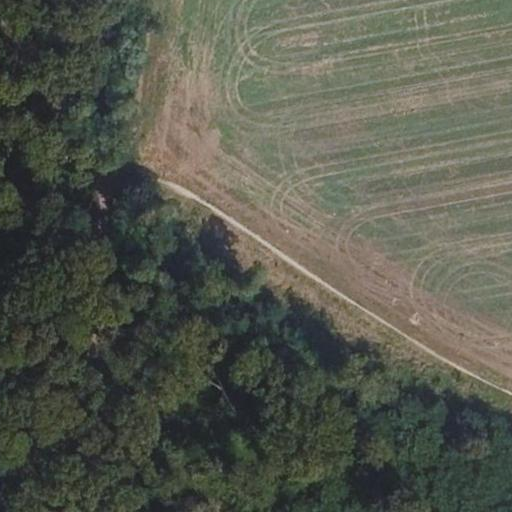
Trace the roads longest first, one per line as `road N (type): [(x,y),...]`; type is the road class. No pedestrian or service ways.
road 1 (track): [(511,396),(389,349),(114,153)]
road 2 (track): [(114,153),(101,296),(75,446),(53,511)]
road 3 (track): [(16,0),(114,153)]
